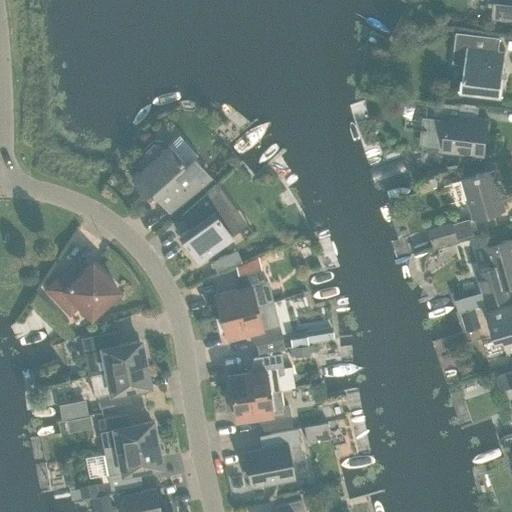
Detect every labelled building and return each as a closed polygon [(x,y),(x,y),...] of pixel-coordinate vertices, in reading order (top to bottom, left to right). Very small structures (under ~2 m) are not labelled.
[(511,0),(488,0),(489,1),(494,1),(492,17),(511,18),(511,0)] [(500,94),(505,51),(497,50),(498,38),(457,33),(454,60),(464,64),(462,89),(500,94)] [(477,118),(478,107),(435,102),(434,117),(423,115),(420,143),(442,146),(442,150),(484,156),(489,119),(477,118)] [(183,167),(178,162),(182,159),(168,144),(160,141),(152,141),(144,149),(136,167),(137,167),(140,169),(131,177),(144,192),(148,188),(170,212),(209,177),(193,158),(183,167)] [(458,156),(458,166),(460,166),(469,164),(469,157),(458,156)] [(452,220),(428,227),(434,246),(458,239),(457,238),(473,233),(473,231),(497,224),(493,213),(505,209),(494,169),(480,173),(479,172),(475,173),(476,174),(452,181),(453,182),(462,179),(473,217),(469,218),(453,223),(452,220)] [(189,229),(179,236),(196,260),(231,236),(229,233),(242,224),(227,203),(230,201),(216,182),(179,215),(189,229)] [(482,291),(456,299),(460,311),(490,302),(511,295),(511,293),(509,283),(511,282),(511,237),(486,245),(491,265),(476,270),(482,291)] [(236,249),(210,260),(216,272),(241,261),(236,249)] [(256,307),(273,302),(267,280),(264,281),(257,255),(235,265),(241,287),(214,294),(219,316),(256,307)] [(117,290),(91,262),(79,274),(70,265),(46,288),(69,312),(78,303),(90,316),(117,290)] [(256,307),(219,316),(225,337),(252,330),(255,344),(282,337),(273,302),(256,307)] [(511,304),(487,311),(496,340),(504,337),(508,350),(511,349),(511,304)] [(475,307),(459,312),(466,331),(481,326),(475,307)] [(106,370),(146,362),(143,347),(140,348),(139,341),(111,346),(109,332),(81,338),(85,357),(88,357),(91,374),(106,370)] [(310,354),(309,344),(306,333),(290,336),(290,338),(285,338),(286,347),(288,347),(289,355),(293,354),(293,357),(310,354)] [(268,392),(280,389),(278,375),(283,373),(280,353),(253,357),(255,371),(227,375),(231,397),(268,392)] [(91,374),(88,374),(92,395),(97,394),(99,406),(123,402),(120,390),(148,384),(146,377),(149,376),(146,362),(106,370),(91,374)] [(511,369),(499,374),(497,378),(499,386),(504,389),(511,386),(511,369)] [(312,372),(309,377),(310,382),(320,381),(318,371),(312,372)] [(268,392),(231,397),(234,419),(262,415),(264,429),(291,425),(288,405),(283,405),(280,389),(268,392)] [(84,399),(75,401),(77,415),(87,413),(84,399)] [(121,415),(98,419),(104,453),(118,450),(157,443),(155,428),(152,428),(151,421),(123,426),(121,415)] [(69,419),(65,420),(68,432),(76,431),(77,430),(75,418),(74,418),(69,419)] [(259,485),(262,483),(291,477),(288,461),(297,459),(301,455),(299,443),(296,428),(259,435),(262,449),(245,452),(249,475),(248,478),(250,480),(251,485),(256,484),(259,485)] [(118,450),(104,453),(111,488),(134,484),(132,470),(159,465),(158,458),(160,457),(157,443),(118,450)] [(96,483),(78,486),(78,488),(80,497),(80,498),(98,495),(98,494),(99,494),(104,493),(105,492),(104,483),(102,484),(96,485),(96,483)] [(158,505),(154,489),(123,496),(126,511),(125,511),(171,511),(169,502),(158,505)] [(93,511),(101,511),(111,510),(108,493),(90,497),(93,511)] [(302,511),(304,511),(301,498),(274,506),(275,511),(302,511)]
